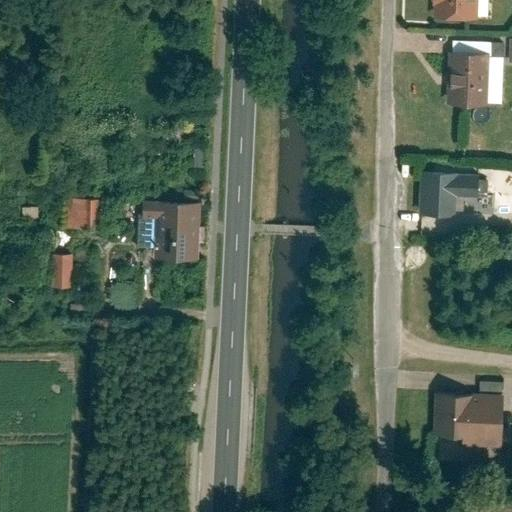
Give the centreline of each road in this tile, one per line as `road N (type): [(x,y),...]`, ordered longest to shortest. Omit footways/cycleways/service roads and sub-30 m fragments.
road 1 (tertiary): [(223,511),(247,0)]
road 2 (unclassified): [(377,511),(391,0)]
road 3 (track): [(385,353),(511,364)]
